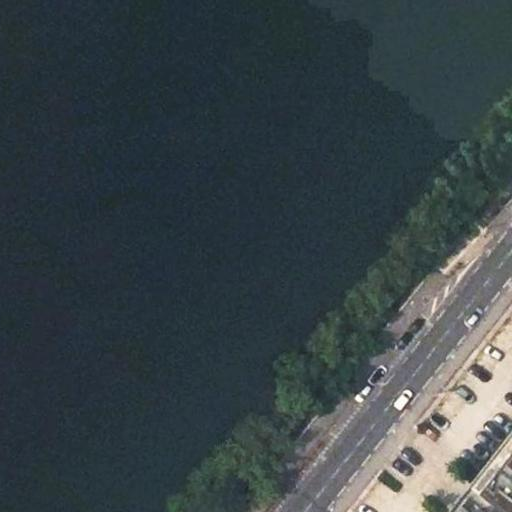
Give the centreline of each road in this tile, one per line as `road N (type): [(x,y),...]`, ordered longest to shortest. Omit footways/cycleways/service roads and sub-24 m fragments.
road 1 (primary): [(301,511),(511,247)]
road 2 (unknown): [(440,474),(511,377)]
